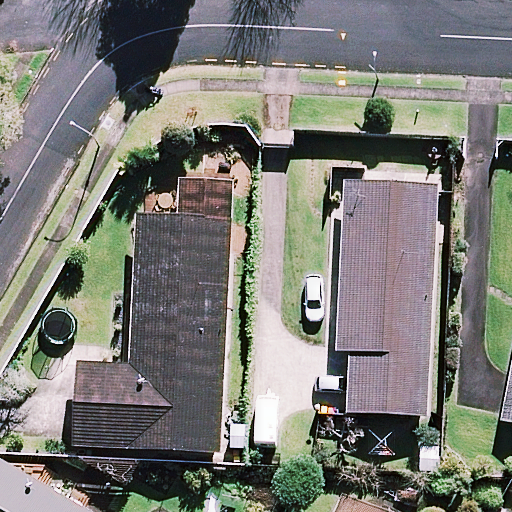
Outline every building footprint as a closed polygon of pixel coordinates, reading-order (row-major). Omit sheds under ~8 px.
[(177,219),(138,217),(130,368),(77,365),(73,449),(220,457),(234,186),(179,183),(177,219)] [(439,190),(345,185),(335,354),(352,354),(348,416),(426,420),(439,190)] [(511,376),(503,426),(511,427),(511,376)] [(81,511),(0,465),(0,511),(81,511)] [(366,511),(341,500),(335,511),(366,511)]
